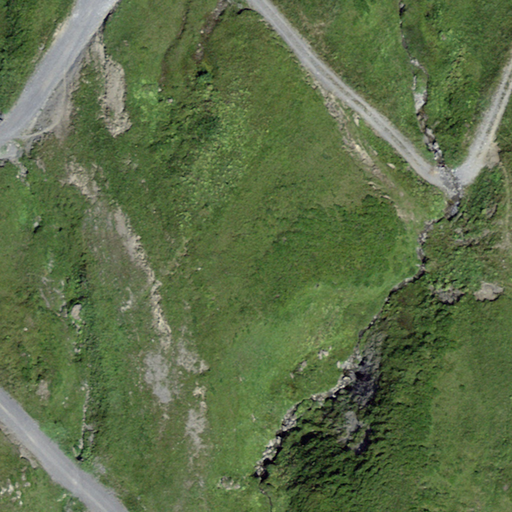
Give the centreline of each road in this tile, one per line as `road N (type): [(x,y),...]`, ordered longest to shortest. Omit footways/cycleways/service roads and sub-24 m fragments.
road 1 (track): [(0,138),(88,0)]
road 2 (track): [(113,511),(0,406)]
